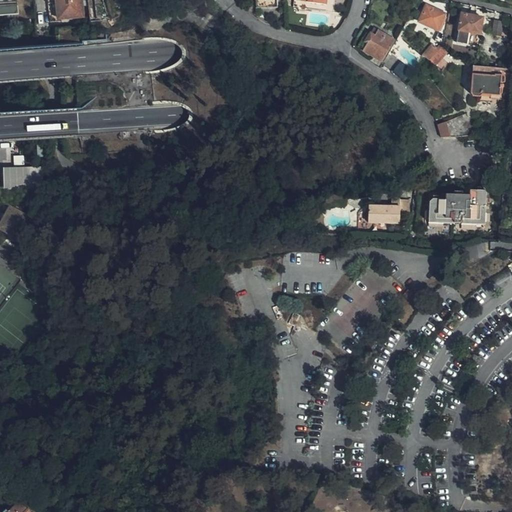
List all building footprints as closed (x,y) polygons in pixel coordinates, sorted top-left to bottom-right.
[(0,0),(0,15),(17,15),(16,0),(0,0)] [(46,0),(49,20),(83,17),(81,0),(46,0)] [(255,0),(256,8),(277,7),(276,0),(255,0)] [(427,6),(419,22),(439,32),(445,19),(446,15),(427,6)] [(479,50),(484,22),(459,18),(454,45),(479,50)] [(506,19),(502,19),(501,24),(494,23),(491,33),(500,36),(503,46),(507,46),(506,19)] [(381,61),(394,38),(377,29),(374,34),(369,31),(363,41),(366,43),(362,50),(381,61)] [(422,55),(428,60),(437,50),(435,47),(431,44),(422,55)] [(464,74),(444,71),(442,85),(449,87),(445,108),(497,117),(500,99),(496,98),(499,77),(464,71),(464,74)] [(439,123),(442,137),(450,135),(446,121),(439,123)] [(43,165),(3,166),(4,190),(44,189),(43,165)] [(485,227),(486,207),(486,193),(470,192),(470,196),(445,196),(446,201),(433,201),(429,205),(429,225),(454,226),(455,225),(462,225),(463,227),(485,227)] [(396,199),(395,205),(395,208),(377,205),(372,204),(369,220),(401,224),(404,202),(404,200),(396,199)] [(414,203),(404,202),(401,224),(411,226),(414,203)] [(0,228),(18,239),(35,208),(31,205),(25,215),(21,212),(23,208),(16,203),(13,208),(8,205),(0,220),(0,228)] [(404,281),(399,288),(403,291),(408,285),(404,281)] [(30,511),(17,500),(5,511),(30,511)]
